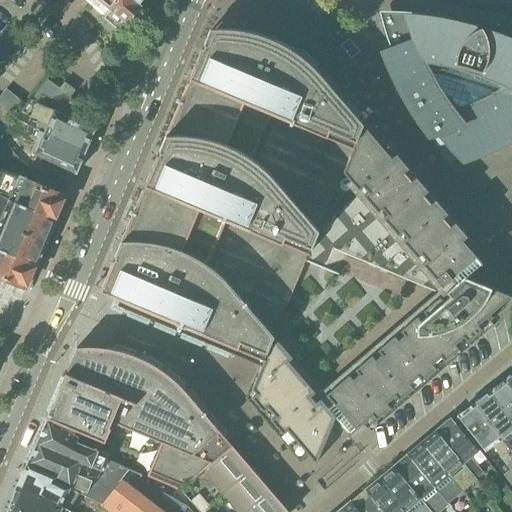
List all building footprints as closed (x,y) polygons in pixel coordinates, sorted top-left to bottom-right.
[(70,4),(64,0),(56,0),(49,9),(59,17),(70,4)] [(87,0),(106,15),(103,18),(116,29),(124,20),(127,21),(128,20),(133,19),(139,13),(139,6),(140,5),(138,3),(140,0),(87,0)] [(456,152),(462,158),(471,155),(479,152),(501,142),(511,136),(511,50),(488,40),(486,33),(482,26),(474,30),(468,35),(455,31),(442,29),(444,21),(445,21),(422,17),(399,15),(381,15),(384,26),(388,38),(391,47),(385,49),(392,67),(400,84),(415,110),(432,135),(434,134),(438,149),(450,146),(456,152)] [(478,325),(510,297),(511,296),(465,277),(480,264),(481,264),(483,263),(463,240),(467,236),(396,153),(392,157),(317,71),(313,66),(308,62),(304,58),(299,54),(293,50),(288,47),(283,44),(277,41),(271,38),(265,36),(259,34),(253,32),(247,31),(236,29),(232,28),(228,28),(223,28),(219,28),(214,29),(210,30),(100,291),(120,300),(118,306),(262,367),(257,378),(264,387),(252,397),(264,411),(268,408),(275,416),(271,420),(283,434),(288,430),(316,463),(336,417),(349,432),(348,433),(357,443),(357,444),(372,431),(364,423),(373,415),(377,420),(391,407),(387,403),(396,396),(399,400),(414,388),(410,383),(418,376),(422,381),(436,368),(433,364),(441,357),(445,361),(459,349),(455,344),(464,337),(468,341),(482,329),(478,325)] [(13,117),(12,120),(86,151),(95,129),(81,122),(78,115),(71,112),(65,115),(62,114),(69,98),(75,91),(64,82),(61,86),(47,79),(16,117),(14,116),(13,117)] [(0,119),(7,125),(13,117),(14,116),(24,103),(5,89),(0,95),(0,119)] [(77,173),(86,151),(12,120),(8,130),(25,136),(40,142),(35,154),(50,161),(48,166),(59,171),(61,166),(77,173)] [(21,177),(0,167),(0,195),(56,219),(65,195),(21,177)] [(0,195),(0,222),(46,242),(56,219),(0,195)] [(0,222),(0,249),(36,264),(46,242),(0,222)] [(0,277),(26,288),(36,264),(0,249),(0,277)] [(47,418),(79,438),(79,437),(74,434),(76,429),(105,442),(111,427),(110,427),(112,421),(162,442),(147,476),(180,490),(202,472),(232,446),(184,389),(171,377),(157,367),(141,358),(125,352),(107,348),(92,347),(77,347),(47,417),(47,418)] [(511,386),(507,380),(491,392),(511,418),(511,386)] [(511,418),(491,392),(476,403),(511,449),(511,433),(509,430),(511,428),(511,418)] [(493,443),(502,455),(500,457),(510,470),(504,474),(511,484),(511,449),(476,403),(459,416),(485,449),(493,443)] [(71,490),(77,494),(78,493),(79,493),(101,504),(102,504),(128,469),(107,460),(109,456),(77,442),(80,438),(79,438),(47,418),(37,443),(28,464),(57,477),(56,481),(71,490)] [(476,479),(483,473),(470,458),(478,451),(450,418),(435,431),(473,476),(476,479)] [(473,476),(435,431),(421,443),(449,475),(462,490),(476,479),(473,476)] [(232,446),(202,472),(221,494),(252,468),(251,468),(246,462),(252,457),(238,441),(232,446)] [(449,475),(421,443),(407,454),(449,504),(451,507),(459,501),(442,481),(449,475)] [(449,504),(407,454),(393,466),(421,499),(430,511),(439,511),(441,510),(449,504)] [(252,468),(221,494),(235,511),(244,511),(270,490),(270,489),(265,483),(270,479),(257,463),(251,468),(252,468)] [(28,464),(19,485),(52,504),(53,501),(68,510),(77,494),(71,490),(56,481),(57,477),(28,464)] [(421,499),(393,466),(379,478),(407,511),(419,511),(414,505),(421,499)] [(111,511),(158,511),(120,482),(129,470),(128,469),(102,504),(111,511)] [(407,511),(379,478),(365,490),(383,511),(407,511)] [(19,485),(11,505),(22,511),(69,511),(70,511),(68,510),(53,501),(52,504),(19,485)] [(270,490),(244,511),(289,511),(284,505),(289,501),(276,485),(270,489),(270,490)] [(383,511),(365,490),(350,502),(359,511),(383,511)] [(199,493),(190,501),(198,510),(207,502),(199,493)] [(198,510),(199,511),(213,511),(214,511),(207,502),(198,510)] [(359,511),(350,502),(338,511),(359,511)]
